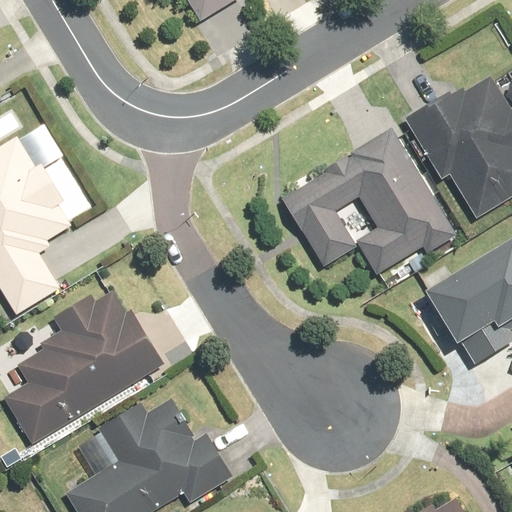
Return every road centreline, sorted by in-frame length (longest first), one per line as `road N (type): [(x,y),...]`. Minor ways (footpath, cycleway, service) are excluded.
road 1 (residential): [(341,410),(264,361),(173,232),(172,122)]
road 2 (residential): [(416,0),(236,104),(172,122)]
road 3 (residential): [(172,122),(106,97),(48,0)]
